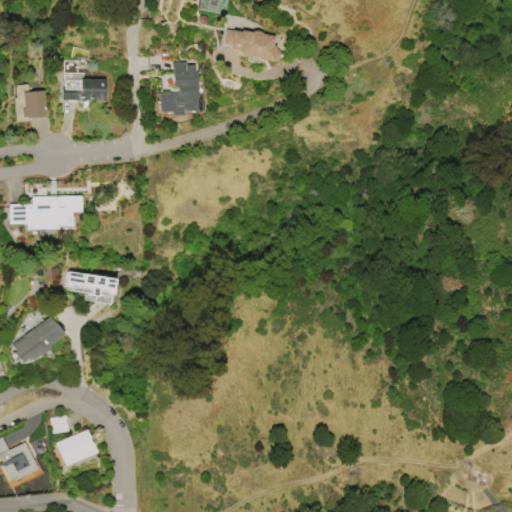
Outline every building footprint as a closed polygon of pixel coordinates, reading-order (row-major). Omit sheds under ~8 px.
[(260,33),(260,34),(272,36),(270,46),(273,46),(273,48),(276,48),(278,52),(278,57),(275,60),(270,61),(255,58),(254,62),(246,61),(247,57),(236,55),(237,51),(219,47),(223,29),(238,32),(239,30),(249,32),(250,31),(255,30),(260,33)] [(181,111),(182,115),(169,115),(169,111),(156,111),(156,93),(175,93),(175,87),(171,87),(171,62),(186,62),(186,65),(194,64),(195,72),(196,72),(196,97),(195,97),(195,111),(181,111)] [(78,79),(102,79),(102,100),(59,100),(59,88),(62,88),(62,81),(78,81),(78,79)] [(42,90),(44,116),(29,117),(30,120),(14,121),(11,98),(14,97),(13,85),(26,84),(27,91),(42,90)] [(7,224),(7,204),(30,204),(30,197),(79,195),(80,209),(86,209),(86,212),(70,212),(70,226),(56,226),(56,229),(26,229),(25,224),(7,224)] [(66,271),(112,279),(109,293),(104,292),(104,290),(73,285),(72,288),(64,286),(66,271)] [(48,316),(62,334),(46,346),(48,348),(38,355),(31,360),(30,358),(27,361),(26,359),(20,363),(12,352),(15,350),(11,344),(48,316)] [(48,418),(63,416),(66,431),(50,433),(48,418)] [(95,452),(63,465),(54,443),(85,429),(95,452)] [(22,442),(36,473),(9,485),(0,465),(0,437),(6,449),(22,442)]
